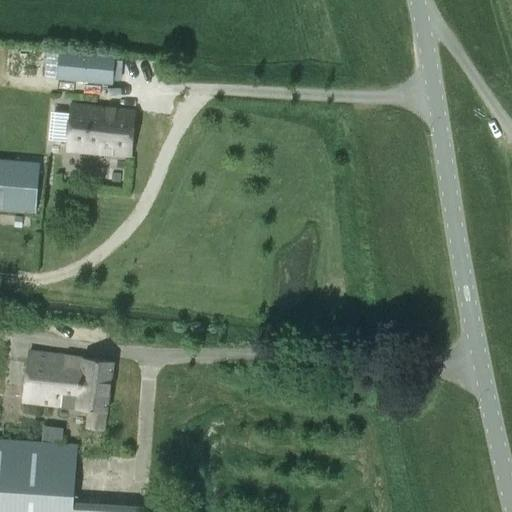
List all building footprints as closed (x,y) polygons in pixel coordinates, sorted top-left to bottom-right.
[(47,51),(44,77),(56,79),(56,80),(112,85),(115,57),(59,52),(47,51)] [(130,157),(135,112),(71,106),(66,151),(130,157)] [(0,161),(0,210),(35,214),(38,174),(18,172),(19,163),(0,161)] [(106,413),(113,363),(28,353),(22,403),(89,411),(87,429),(103,431),(105,413),(106,413)] [(147,511),(147,510),(72,505),(77,447),(0,441),(0,511),(147,511)]
